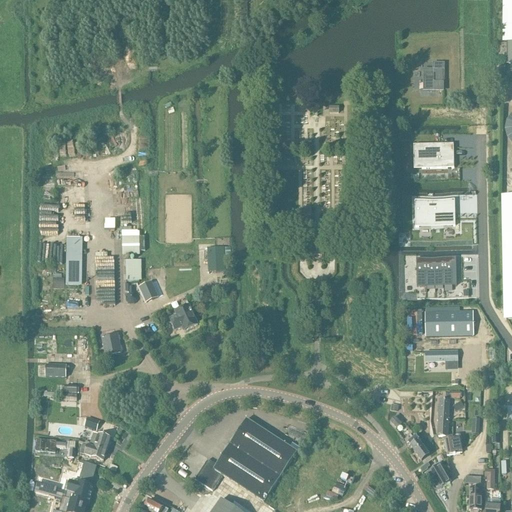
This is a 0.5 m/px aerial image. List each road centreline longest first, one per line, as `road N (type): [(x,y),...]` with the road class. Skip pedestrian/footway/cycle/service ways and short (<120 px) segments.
road 1 (tertiary): [(426,511),(366,432),(329,411),(239,391),(184,421),(123,511)]
road 2 (unknown): [(194,414),(125,318),(93,313)]
